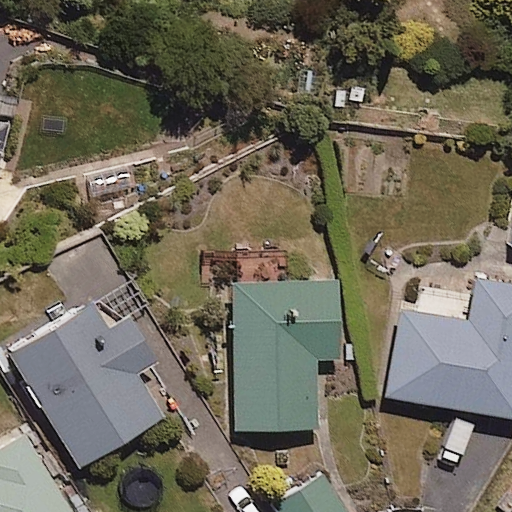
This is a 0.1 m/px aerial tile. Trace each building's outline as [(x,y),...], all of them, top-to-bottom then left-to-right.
[(328,269),(221,274),(228,423),(312,419),(309,351),(332,349),(328,269)] [(511,274),(468,269),(462,312),(394,302),(381,391),(511,409),(511,274)] [(143,342),(119,304),(102,315),(86,290),(0,343),(0,349),(70,461),(156,407),(129,364),(149,352),(143,342)] [(70,511),(17,426),(0,436),(0,511),(70,511)] [(343,511),(319,470),(270,499),(277,511),(343,511)]
